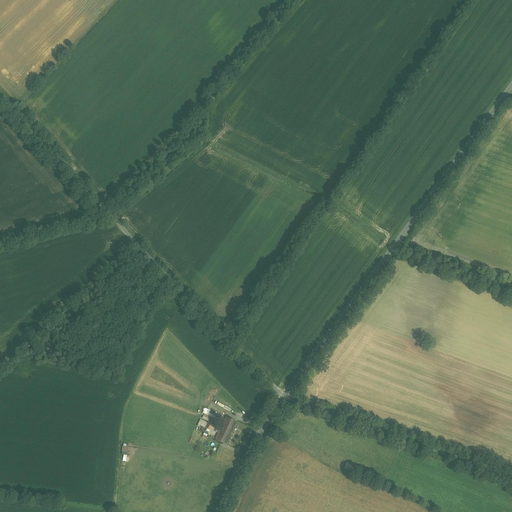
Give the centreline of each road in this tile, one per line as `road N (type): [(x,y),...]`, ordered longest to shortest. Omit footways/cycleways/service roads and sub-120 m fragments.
road 1 (residential): [(0,98),(282,399)]
road 2 (secondary): [(282,399),(511,82)]
road 3 (residential): [(282,399),(511,481)]
road 4 (secondary): [(218,511),(282,399)]
